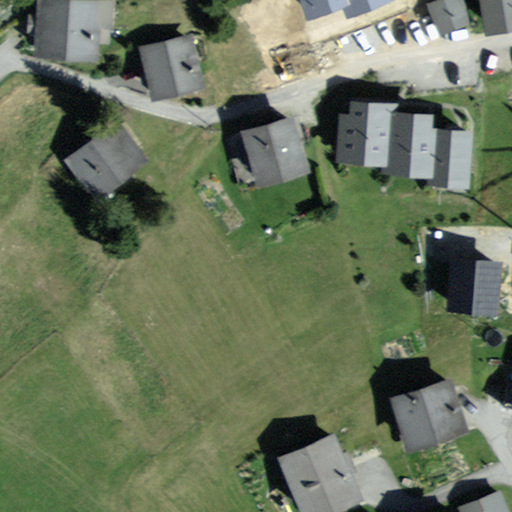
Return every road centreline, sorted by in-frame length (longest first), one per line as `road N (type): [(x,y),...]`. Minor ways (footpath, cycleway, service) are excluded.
road 1 (residential): [(211,117),(356,68),(511,36)]
road 2 (residential): [(211,117),(10,59),(0,68)]
